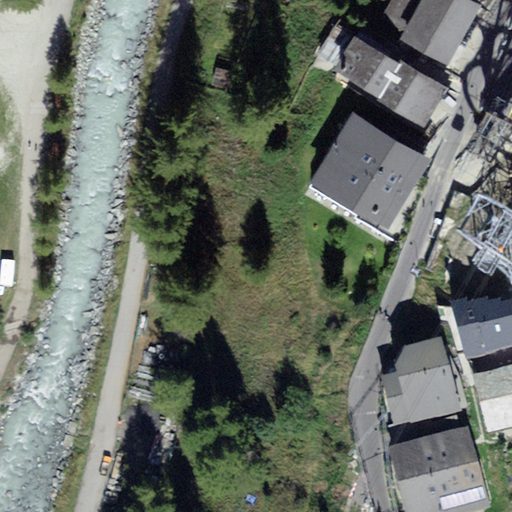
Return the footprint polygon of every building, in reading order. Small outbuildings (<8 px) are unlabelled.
[(477,3),(471,0),(411,0),(391,36),(443,65),(477,3)] [(386,54),(340,27),(320,63),(366,89),(386,54)] [(417,124),(442,83),(395,54),(370,94),(417,124)] [(382,224),(423,154),(340,107),(299,177),(382,224)] [(470,301),(447,308),(463,364),(511,349),(511,318),(509,307),(501,310),(499,303),(490,306),(489,301),(469,307),(470,301)] [(462,412),(442,336),(394,349),(398,371),(383,376),(395,423),(411,420),(411,423),(462,412)] [(511,366),(472,375),(488,430),(511,424),(511,366)] [(465,427),(388,448),(405,511),(469,511),(490,507),(465,427)]
